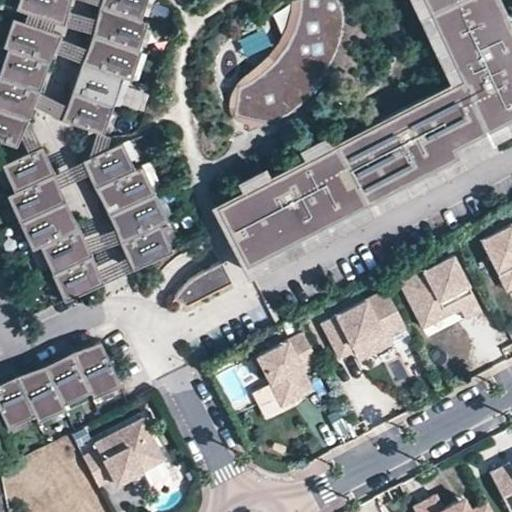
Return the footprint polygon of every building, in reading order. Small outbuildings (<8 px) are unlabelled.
[(16,0),(14,7),(63,24),(68,0),(16,0)] [(65,103),(59,117),(104,133),(113,105),(123,76),(131,79),(140,50),(138,50),(148,21),(140,19),(146,0),(99,0),(98,5),(99,5),(90,33),(88,38),(85,48),(80,62),(79,61),(76,70),(69,90),(65,103)] [(500,122),(511,115),(511,35),(495,0),(421,0),(459,78),(213,205),(244,264),(316,227),(314,222),(326,216),(328,221),(435,166),(432,161),(444,155),(447,160),(473,146),(469,138),(500,122)] [(296,0),(293,35),(283,57),(261,78),(242,91),(240,107),(248,124),(259,126),(273,121),(296,105),(309,88),(331,62),(341,45),(341,25),(338,2),(334,0),(296,0)] [(0,140),(15,145),(27,117),(31,104),(36,89),(38,89),(47,61),(60,34),(11,17),(1,45),(6,47),(0,63),(0,140)] [(500,122),(469,138),(473,146),(477,154),(509,138),(500,122)] [(140,164),(133,168),(120,141),(80,159),(85,169),(87,167),(93,187),(94,186),(107,213),(119,240),(158,222),(165,219),(153,192),(140,164)] [(52,172),(53,171),(40,144),(0,163),(13,190),(6,194),(18,221),(31,248),(38,244),(51,272),(50,272),(62,299),(102,281),(96,268),(89,254),(91,253),(78,226),(77,227),(64,199),(58,186),(52,172)] [(248,272),(477,154),(473,146),(447,160),(444,155),(432,161),(435,166),(328,221),(326,216),(314,222),(316,227),(244,264),(248,272)] [(511,216),(479,234),(497,269),(511,261),(511,216)] [(158,222),(119,240),(132,268),(170,250),(158,222)] [(479,302),(450,246),(397,273),(421,319),(445,306),(436,291),(449,284),(457,300),(463,310),(479,302)] [(511,261),(497,269),(505,283),(511,279),(511,261)] [(173,299),(186,306),(231,282),(220,262),(199,273),(184,284),(173,299)] [(382,318),(399,310),(383,280),(318,314),(337,350),(351,342),(353,347),(388,329),(382,318)] [(436,291),(445,306),(457,300),(449,284),(436,291)] [(314,355),(299,326),(253,350),(278,399),(309,383),(299,363),(314,355)] [(388,329),(353,347),(356,352),(390,334),(388,329)] [(119,384),(98,339),(70,350),(56,358),(43,363),(15,374),(11,375),(0,380),(0,415),(5,427),(33,413),(36,420),(64,408),(61,403),(89,391),(91,397),(119,384)] [(82,456),(97,485),(112,477),(115,483),(163,458),(141,417),(94,442),(98,448),(82,456)] [(511,511),(511,467),(509,461),(488,472),(509,511),(511,511)] [(492,511),(487,501),(469,510),(467,506),(463,507),(456,505),(454,501),(442,507),(435,493),(413,505),(417,511),(492,511)]
